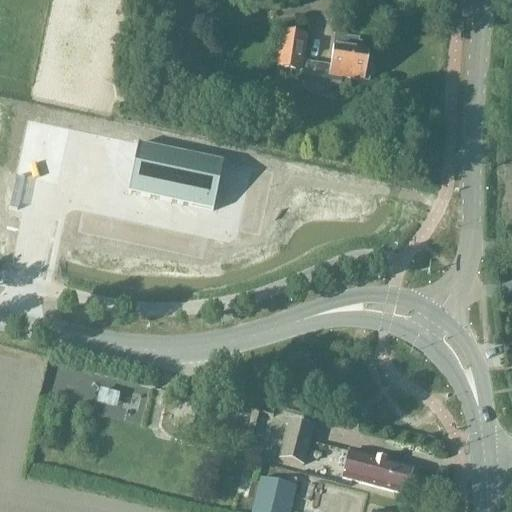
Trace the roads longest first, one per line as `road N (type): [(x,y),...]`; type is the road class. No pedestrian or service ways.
road 1 (tertiary): [(431,323),(358,307),(170,351),(107,347),(0,319)]
road 2 (tertiary): [(431,323),(465,275),(485,0)]
road 3 (tertiary): [(479,443),(466,365),(431,323)]
